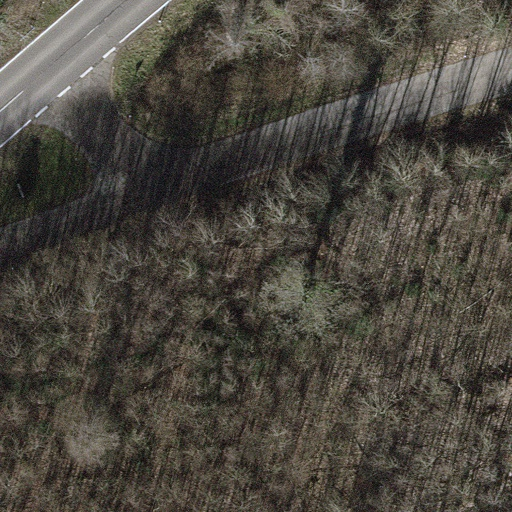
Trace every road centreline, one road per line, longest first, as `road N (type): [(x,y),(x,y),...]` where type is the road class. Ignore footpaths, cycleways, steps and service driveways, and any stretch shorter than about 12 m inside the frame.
road 1 (tertiary): [(170,190),(511,72)]
road 2 (tertiary): [(0,251),(170,190)]
road 3 (tertiary): [(170,190),(64,54)]
